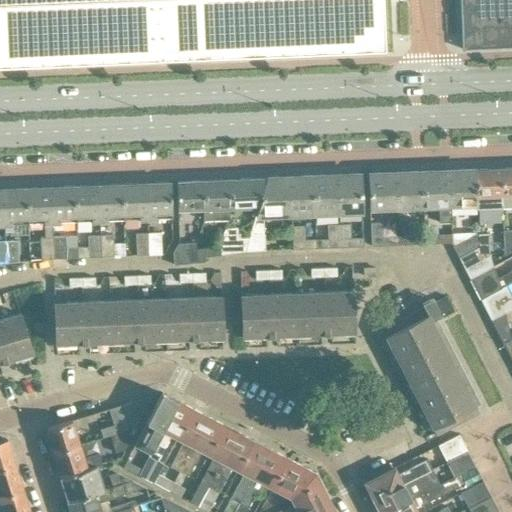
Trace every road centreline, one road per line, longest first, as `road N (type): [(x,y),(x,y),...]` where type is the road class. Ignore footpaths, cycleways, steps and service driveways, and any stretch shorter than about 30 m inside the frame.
road 1 (residential): [(0,177),(511,151)]
road 2 (secondary): [(0,133),(511,112)]
road 3 (secondary): [(431,83),(0,101)]
road 4 (residential): [(20,416),(167,372),(330,458),(335,468)]
